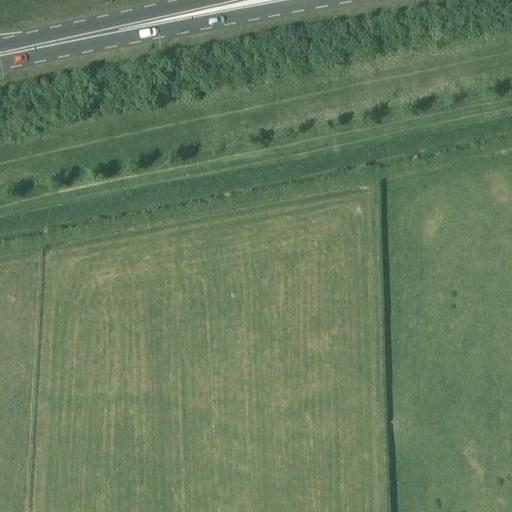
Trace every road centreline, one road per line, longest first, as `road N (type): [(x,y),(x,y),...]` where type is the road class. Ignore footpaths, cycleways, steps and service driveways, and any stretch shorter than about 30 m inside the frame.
road 1 (primary): [(0,64),(336,0)]
road 2 (primary): [(226,0),(0,53)]
